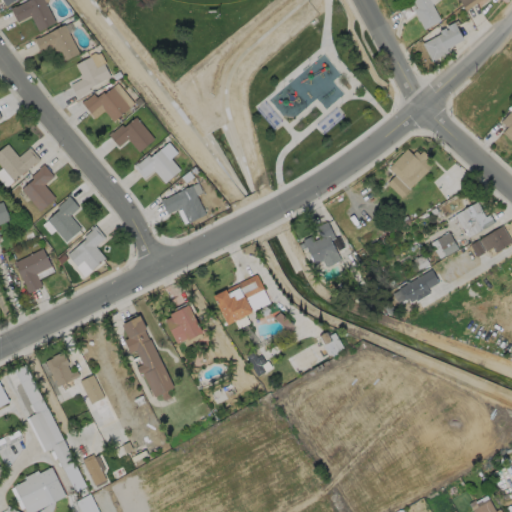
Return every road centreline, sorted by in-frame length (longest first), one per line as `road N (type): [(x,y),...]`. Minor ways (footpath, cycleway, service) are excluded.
road 1 (tertiary): [(511,20),(421,115),(168,270),(0,350)]
road 2 (residential): [(168,270),(0,57)]
road 3 (residential): [(421,115),(360,0)]
road 4 (tertiary): [(511,199),(421,115)]
